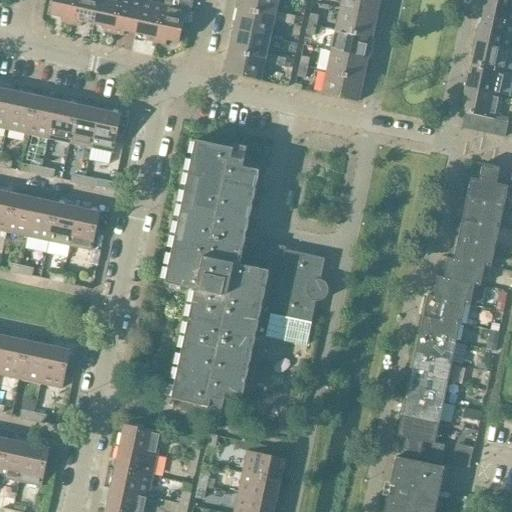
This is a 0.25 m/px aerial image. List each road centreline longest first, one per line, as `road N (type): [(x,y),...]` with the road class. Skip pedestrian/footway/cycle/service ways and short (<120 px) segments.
road 1 (residential): [(70,511),(163,79)]
road 2 (residential): [(190,85),(367,123)]
road 3 (residential): [(17,48),(163,79)]
